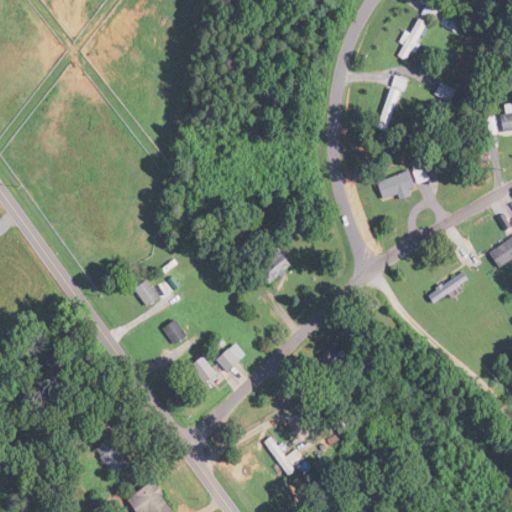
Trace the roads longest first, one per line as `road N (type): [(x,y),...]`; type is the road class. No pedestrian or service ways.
road 1 (residential): [(374,0),(350,43),(337,98),(337,159),(348,207),(372,267),(408,316),(511,425)]
road 2 (residential): [(184,444),(247,401),(320,301),(511,183)]
road 3 (tertiary): [(233,511),(0,187)]
